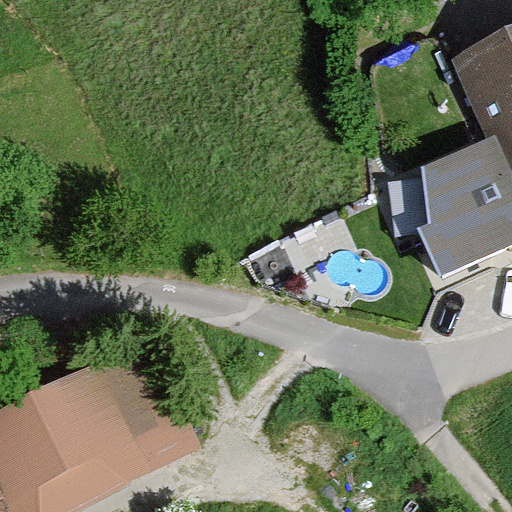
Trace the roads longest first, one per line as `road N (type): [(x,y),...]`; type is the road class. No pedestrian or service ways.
road 1 (residential): [(0,295),(23,288),(260,309),(398,354),(488,351),(511,339)]
road 2 (track): [(511,505),(398,354)]
